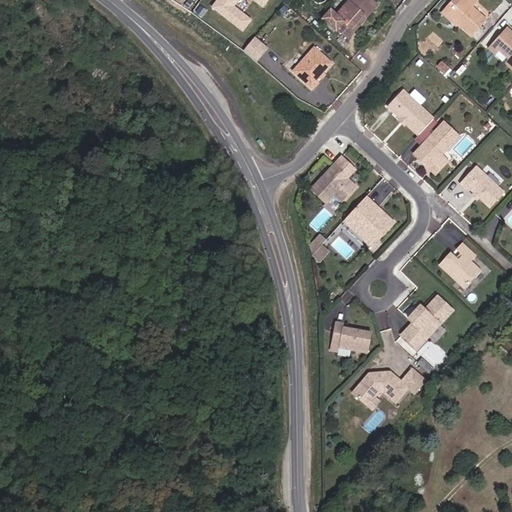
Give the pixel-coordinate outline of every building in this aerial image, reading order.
[(215,0),(208,9),(239,34),(248,24),(229,8),(235,0),(249,0),(261,9),(268,0),(215,0)] [(363,16),(367,19),(376,8),(366,0),(350,0),(335,17),(331,14),(321,23),(335,35),(338,33),(347,42),(354,34),(350,31),(363,16)] [(453,0),(443,13),(448,17),(461,1),(460,0),(453,0)] [(473,0),(460,0),(461,1),(448,17),(472,38),(486,22),(472,10),(478,3),(473,0)] [(350,31),(354,34),(367,19),(363,16),(350,31)] [(507,59),(511,62),(511,40),(511,42),(507,39),(510,35),(503,28),(486,48),(494,56),(499,51),(507,59)] [(252,38),(241,51),(253,63),(264,49),(252,38)] [(312,86),(310,84),(327,65),(310,49),(288,73),(307,91),(312,86)] [(445,69),(448,66),(441,59),(438,63),(445,69)] [(400,92),(386,108),(400,121),(402,120),(404,122),(404,125),(417,136),(432,120),(400,92)] [(421,143),(441,123),(436,118),(416,139),(421,143)] [(442,124),(413,156),(428,169),(440,156),(457,137),(442,124)] [(434,175),(446,162),(440,156),(428,169),(434,175)] [(351,167),(341,157),(309,191),(324,205),(333,195),(341,203),(355,188),(348,182),(344,182),(341,178),(342,176),(351,167)] [(354,170),(351,167),(342,176),(341,178),(344,182),(354,170)] [(473,167),(458,184),(464,190),(466,187),(472,193),(478,198),(488,208),(502,193),(473,167)] [(365,198),(346,218),(374,243),(392,223),(381,213),(379,214),(374,210),(376,209),(365,198)] [(374,243),(346,218),(343,222),(370,247),(374,243)] [(320,235),(308,247),(322,261),(334,249),(320,235)] [(438,265),(463,289),(479,272),(469,262),(474,257),(460,244),(455,250),(461,256),(456,261),(449,253),(438,265)] [(412,324),(400,335),(415,349),(451,311),(436,297),(424,311),(419,307),(407,319),(412,324)] [(367,351),(370,332),(342,327),(342,323),(334,321),(331,341),(338,342),(338,346),(367,351)] [(412,371),(401,384),(390,374),(388,376),(386,374),(371,375),(372,378),(369,378),(367,381),(364,381),(352,395),(367,408),(374,399),(379,395),(383,394),(395,405),(408,390),(415,396),(426,383),(412,371)] [(379,404),(374,399),(367,408),(372,412),(379,404)]
